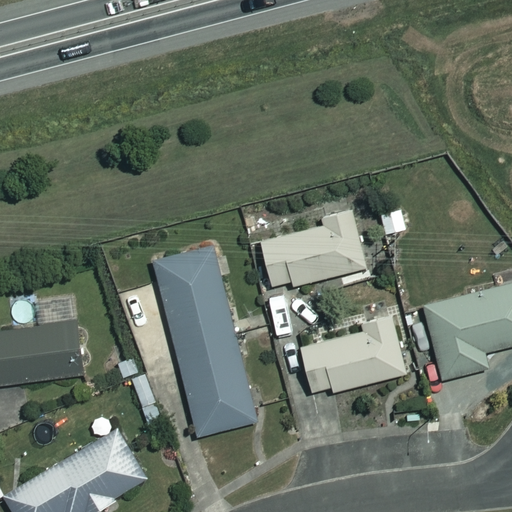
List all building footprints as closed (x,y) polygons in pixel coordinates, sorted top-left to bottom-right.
[(372,268),(356,209),(328,216),(330,224),(267,241),(281,292),(372,268)] [(263,422),(219,248),(160,263),(203,437),(263,422)] [(511,348),(511,287),(430,308),(448,381),(495,369),(491,353),(511,348)] [(0,386),(87,375),(77,297),(42,302),(45,329),(0,334),(0,386)] [(410,376),(396,318),(369,324),(371,333),(308,348),(319,397),(410,376)] [(152,375),(137,380),(147,408),(161,403),(152,375)] [(151,481),(123,431),(9,494),(18,511),(102,511),(118,504),(116,500),(151,481)]
